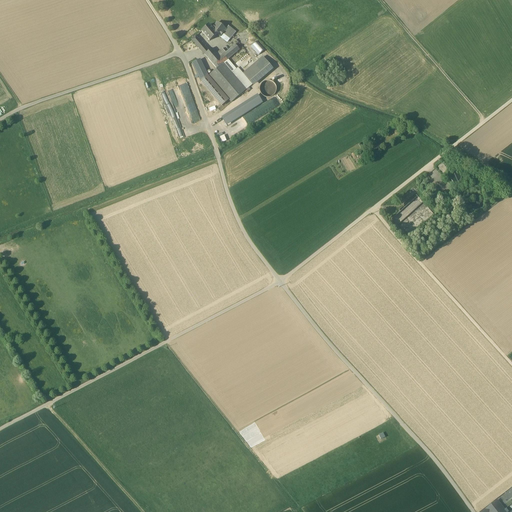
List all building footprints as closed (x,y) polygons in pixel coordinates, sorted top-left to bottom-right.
[(225,30),(217,23),(212,30),(217,35),(219,37),(223,33),(225,30)] [(209,25),(201,32),(209,41),(217,35),(212,30),(209,25)] [(228,27),(225,30),(223,33),(230,40),(236,33),(228,27)] [(208,52),(195,37),(191,41),(204,55),(208,52)] [(264,50),(256,42),(251,47),(258,55),(264,50)] [(219,58),(218,59),(212,64),(216,69),(228,60),(239,50),(235,45),(225,53),(219,58)] [(216,54),(211,49),(208,52),(204,55),(212,64),(218,59),(219,58),(216,54)] [(222,49),(216,54),(219,58),(225,53),(222,49)] [(262,57),(242,74),(253,87),(273,70),(262,57)] [(192,64),(201,82),(208,77),(200,60),(192,64)] [(237,68),(236,70),(228,60),(223,63),(246,90),(252,85),(242,74),(237,68)] [(246,90),(223,63),(216,69),(208,77),(231,103),(246,90)] [(228,100),(208,77),(201,82),(221,106),(228,100)] [(275,92),(275,90),(275,89),(275,87),(274,86),(273,85),(272,84),(270,83),(269,83),(267,83),(266,83),(264,83),(263,84),(262,85),(261,86),(260,87),(260,89),(260,91),(260,92),(260,94),(261,95),(262,96),(264,97),(265,98),(266,98),(268,98),(269,98),(270,98),(272,97),(273,96),(274,95),(275,94),(275,92)] [(254,99),(223,116),(227,125),(259,108),(254,99)] [(448,171),(442,164),(438,168),(444,174),(448,171)] [(424,179),(416,186),(417,188),(425,182),(426,181),(424,179)] [(459,208),(456,210),(458,213),(457,214),(451,213),(450,212),(445,206),(432,189),(429,185),(428,184),(426,181),(425,182),(431,190),(444,207),(444,206),(449,213),(450,214),(458,215),(459,214),(462,212),(459,208)] [(432,189),(445,206),(445,205),(433,190),(435,188),(435,187),(432,189)] [(502,511),(503,511),(496,503),(487,510),(483,511),(502,511)]
